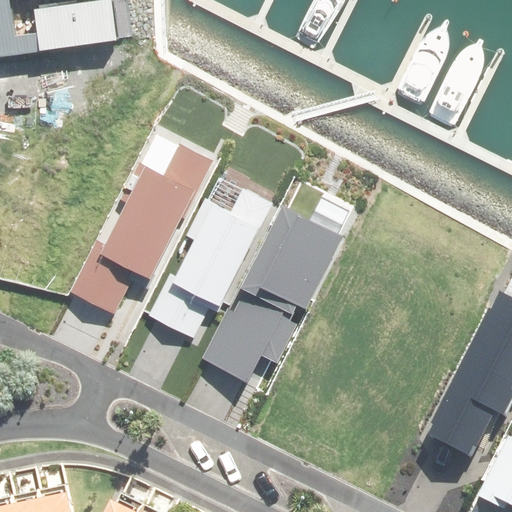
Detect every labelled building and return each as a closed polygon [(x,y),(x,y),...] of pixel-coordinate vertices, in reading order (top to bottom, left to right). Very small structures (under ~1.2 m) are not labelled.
[(15,36),(9,0),(0,0),(0,56),(116,40),(110,0),(101,0),(34,9),(37,34),(15,36)] [(70,288),(129,319),(216,157),(156,125),(70,288)] [(173,264),(152,307),(197,330),(211,300),(221,305),(274,196),(247,183),(236,205),(209,192),(190,230),(198,234),(181,267),(173,264)] [(198,360),(268,394),(349,228),(279,194),(198,360)] [(511,290),(503,286),(433,431),(476,452),(498,405),(511,411),(511,408),(511,290)] [(511,436),(484,494),(497,500),(500,495),(511,500),(511,436)] [(73,511),(67,481),(38,487),(42,511),(73,511)] [(42,511),(38,487),(10,493),(13,511),(42,511)] [(109,487),(97,511),(133,511),(139,501),(109,487)] [(13,511),(10,493),(0,494),(0,511),(13,511)] [(161,511),(139,501),(133,511),(161,511)]
